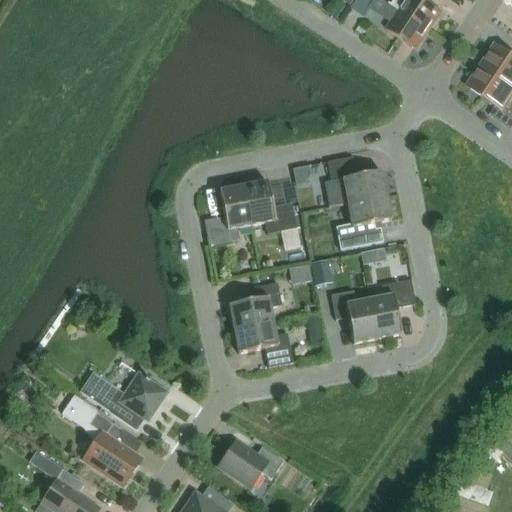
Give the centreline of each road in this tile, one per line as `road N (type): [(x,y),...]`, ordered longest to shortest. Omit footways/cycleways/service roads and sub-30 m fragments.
road 1 (residential): [(223,392),(189,185),(200,170),(396,137)]
road 2 (residential): [(223,392),(416,355),(432,340),(396,137)]
road 3 (residential): [(424,93),(283,0)]
road 4 (residential): [(143,511),(223,392)]
